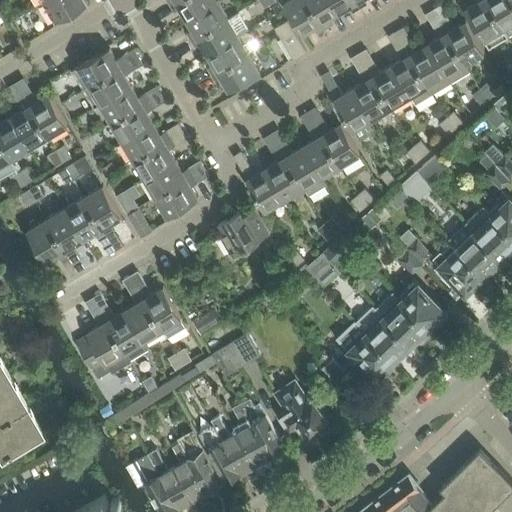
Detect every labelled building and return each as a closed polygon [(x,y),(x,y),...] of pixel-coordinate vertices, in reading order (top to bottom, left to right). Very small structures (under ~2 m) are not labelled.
[(87,0),(48,0),(45,2),(56,21),(89,2),(87,0)] [(187,18),(217,0),(177,0),(171,4),(175,11),(181,7),(187,18)] [(192,39),(229,18),(218,0),(217,0),(187,18),(193,28),(187,32),(192,39)] [(318,32),(325,28),(308,0),(288,0),(285,2),(303,33),(314,26),(318,32)] [(328,18),(339,11),(332,0),(308,0),(325,28),(332,24),(328,18)] [(353,11),(360,7),(355,0),(332,0),(339,11),(349,5),(353,11)] [(508,36),(487,0),(477,0),(478,1),(466,8),(489,47),(508,36)] [(511,0),(487,0),(508,36),(511,33),(511,0)] [(229,18),(192,39),(196,46),(202,43),(208,53),(245,31),(249,29),(239,11),(229,18)] [(280,34),(293,27),(288,19),(276,26),(280,34)] [(443,26),(465,62),(484,51),(466,20),(454,28),(450,21),(443,26)] [(470,71),(465,62),(443,26),(436,30),(440,36),(428,43),(447,73),(452,82),(470,71)] [(27,27),(21,31),(27,42),(33,38),(27,27)] [(293,27),(280,34),(294,59),(307,51),(293,27)] [(214,63),(208,67),(212,74),(249,53),(248,50),(254,47),(255,43),(249,32),(245,31),(208,53),(214,63)] [(452,82),(447,73),(428,43),(417,49),(413,43),(406,47),(428,85),(433,93),(452,82)] [(122,56),(117,59),(110,47),(73,69),(84,89),(139,56),(134,48),(122,56)] [(433,93),(428,85),(406,47),(399,52),(403,57),(391,64),(410,95),(411,95),(416,103),(433,93)] [(249,53),(212,74),(217,82),(223,78),(230,89),(260,71),(249,53)] [(143,64),(139,56),(84,89),(95,107),(102,103),(132,85),(126,73),(131,70),(132,71),(143,64)] [(391,107),(410,95),(391,64),(380,71),(376,65),(369,70),(391,107)] [(373,118),(391,107),(369,70),(362,74),(365,80),(354,86),(373,118)] [(481,89),(489,98),(496,92),(487,82),(480,88),(481,89)] [(113,122),(161,93),(157,85),(145,93),(139,96),(132,85),(102,103),(113,122)] [(353,129),(373,118),(354,86),(342,93),(339,87),(331,92),(353,129)] [(482,104),(489,98),(481,89),(480,88),(473,94),(482,104)] [(511,99),(511,95),(508,91),(494,102),(500,110),(511,99)] [(124,140),(154,122),(148,111),(154,107),(154,108),(166,101),(161,93),(113,122),(124,140)] [(26,99),(48,136),(68,124),(49,94),(37,101),(33,94),(26,99)] [(30,147),(48,136),(26,99),(19,103),(23,109),(12,116),(30,147)] [(447,117),(456,127),(463,121),(454,111),(447,117)] [(0,138),(11,158),(30,147),(12,116),(0,123),(0,122),(0,138)] [(449,133),(456,127),(447,117),(440,123),(449,133)] [(135,159),(183,130),(179,123),(167,130),(161,133),(154,122),(124,140),(135,159)] [(319,127),(341,164),(360,153),(342,122),(330,129),(326,123),(319,127)] [(322,175),(341,164),(319,127),(312,131),(316,138),(304,145),(322,175)] [(146,177),(176,159),(170,148),(176,144),(176,145),(188,138),(183,130),(135,159),(146,177)] [(0,178),(17,168),(11,158),(0,138),(0,178)] [(414,146),(423,156),(430,150),(421,140),(414,146)] [(511,158),(508,154),(507,155),(494,141),(486,150),(488,152),(498,163),(499,162),(511,174),(511,158)] [(57,150),(64,161),(71,157),(65,145),(57,150)] [(327,183),(322,175),(304,145),(292,151),(289,145),(282,150),(304,186),(309,194),(327,183)] [(416,162),(423,156),(414,146),(407,152),(416,162)] [(56,166),(64,161),(57,150),(49,155),(56,166)] [(285,197),(304,186),(282,150),(275,154),(278,160),(267,166),(285,197)] [(496,164),(498,163),(488,152),(479,159),(490,170),(488,172),(502,187),(510,179),(496,164)] [(423,175),(430,182),(448,167),(436,153),(420,167),(418,169),(423,175)] [(157,196),(205,167),(201,160),(189,167),(184,171),(176,159),(146,177),(157,196)] [(102,166),(106,173),(117,167),(112,160),(102,166)] [(67,167),(74,178),(82,174),(75,162),(67,167)] [(266,209),(285,197),(267,166),(255,173),(252,168),(244,172),(266,209)] [(20,172),(27,183),(34,179),(27,167),(20,172)] [(66,183),(74,178),(67,167),(59,172),(66,183)] [(205,167),(157,196),(169,215),(199,197),(192,185),(198,181),(198,182),(210,175),(205,167)] [(381,175),(390,185),(397,179),(388,169),(381,175)] [(411,187),(422,176),(423,175),(418,169),(405,180),(411,187)] [(19,188),(27,183),(20,172),(12,177),(19,188)] [(30,189),(37,200),(44,196),(37,184),(30,189)] [(84,196),(106,233),(114,229),(110,223),(122,215),(104,185),(84,196)] [(359,194),(368,204),(375,198),(366,188),(359,194)] [(29,205),(37,200),(30,189),(22,194),(29,205)] [(511,197),(508,193),(505,190),(498,197),(501,200),(490,210),(511,233),(511,197)] [(361,210),(368,204),(359,194),(352,200),(361,210)] [(99,237),(106,233),(84,196),(66,207),(84,238),(96,231),(99,237)] [(153,228),(140,206),(128,213),(141,235),(153,228)] [(258,238),(270,231),(255,206),(243,213),(241,209),(218,223),(224,232),(220,235),(230,252),(234,250),(236,254),(259,240),(258,238)] [(73,245),(84,238),(66,207),(47,218),(69,255),(76,251),(73,245)] [(373,225),(383,217),(374,207),(365,215),(373,225)] [(511,246),(511,233),(490,210),(487,207),(481,213),(478,210),(466,222),(468,224),(469,223),(473,227),(502,257),(503,255),(507,256),(511,250),(511,248),(511,247),(511,246)] [(325,222),(335,233),(342,227),(333,216),(325,222)] [(62,259),(69,255),(47,218),(28,230),(46,260),(58,253),(62,259)] [(328,239),(335,233),(325,222),(318,229),(328,239)] [(502,257),(473,227),(469,223),(468,224),(452,239),(484,273),(491,266),(495,267),(501,261),(500,258),(502,257)] [(408,228),(399,237),(407,245),(417,236),(408,228)] [(440,247),(433,254),(418,238),(409,247),(424,262),(427,260),(429,261),(426,263),(439,277),(447,269),(466,290),(474,282),(478,283),(484,277),(483,274),(484,273),(452,239),(442,248),(440,247)] [(309,263),(305,259),(296,248),(289,255),(290,256),(292,258),(298,265),(299,264),(303,269),(309,263)] [(413,273),(422,264),(410,251),(401,259),(413,273)] [(325,255),(308,269),(325,289),(342,275),(325,255)] [(299,270),(292,258),(290,256),(286,259),(283,272),(284,278),(299,270)] [(402,298),(429,325),(433,326),(438,321),(438,317),(445,310),(419,282),(402,298)] [(186,325),(182,317),(164,286),(152,293),(148,287),(141,292),(163,328),(168,336),(186,325)] [(429,325),(402,298),(394,289),(376,306),(385,315),(411,342),(416,342),(421,337),(421,333),(429,325)] [(268,305),(283,296),(279,290),(265,299),(268,305)] [(144,339),(163,328),(141,292),(134,296),(138,302),(126,309),(144,339)] [(385,315),(376,306),(374,303),(356,320),(357,320),(393,359),(400,352),(404,352),(409,348),(409,344),(411,342),(385,315)] [(216,305),(193,319),(202,333),(225,319),(216,305)] [(149,347),(144,339),(126,309),(115,315),(111,309),(104,313),(126,350),(131,358),(149,347)] [(131,358),(126,350),(104,313),(97,318),(100,324),(88,331),(89,333),(77,340),(94,368),(106,361),(113,373),(132,361),(130,358),(131,358)] [(356,354),(348,362),(357,372),(357,371),(361,374),(368,368),(376,376),(383,369),(387,369),(392,365),(392,361),(393,359),(357,320),(339,337),(356,354)] [(227,343),(240,366),(261,353),(249,330),(227,343)] [(225,375),(240,366),(227,343),(211,353),(216,361),(217,361),(225,375)] [(177,352),(184,364),(192,359),(185,347),(177,352)] [(176,368),(184,364),(177,352),(169,357),(176,368)] [(201,371),(216,361),(211,353),(195,362),(201,371)] [(342,385),(352,376),(333,356),(323,365),(342,385)] [(185,380),(201,371),(195,362),(180,372),(185,380)] [(0,451),(36,430),(4,375),(0,368),(0,451)] [(170,390),(185,380),(180,372),(165,382),(170,390)] [(151,390),(158,386),(152,376),(144,381),(150,390),(150,391),(151,390)] [(320,399),(319,397),(317,396),(316,395),(314,395),(312,395),(310,396),(309,394),(305,396),(294,379),(276,392),(287,408),(278,414),(290,431),(297,425),(306,438),(316,431),(320,432),(325,428),(325,425),(329,423),(317,405),(318,404),(319,403),(320,401),(320,399)] [(156,399),(170,390),(165,382),(158,386),(151,390),(156,399)] [(142,408),(156,399),(151,390),(150,391),(150,390),(137,399),(142,408)] [(243,406),(270,455),(285,447),(266,414),(267,413),(260,400),(254,404),(250,397),(240,402),(243,406)] [(127,417),(142,408),(137,399),(122,408),(127,417)] [(254,463),(270,455),(243,406),(240,402),(233,406),(235,410),(244,426),(236,430),(254,463)] [(110,403),(100,409),(106,418),(115,412),(110,403)] [(111,427),(127,417),(122,408),(106,418),(111,427)] [(254,463),(236,430),(230,434),(220,414),(212,419),(214,422),(213,423),(240,471),(254,463)] [(225,479),(240,471),(213,423),(199,431),(225,479)] [(180,441),(207,489),(222,481),(193,428),(177,437),(180,441)] [(192,497),(207,489),(180,441),(172,446),(180,460),(174,464),(192,497)] [(174,464),(168,467),(157,447),(148,452),(177,506),(192,497),(174,464)] [(445,491),(423,511),(488,511),(511,489),(511,479),(481,447),(440,485),(444,489),(445,491)] [(161,511),(165,511),(177,506),(148,452),(127,463),(138,483),(144,480),(161,511)] [(419,511),(431,501),(410,474),(359,511),(419,511)] [(121,511),(122,509),(122,506),(121,503),(120,501),(118,499),(116,497),(113,496),(109,499),(101,491),(68,511),(121,511)]
